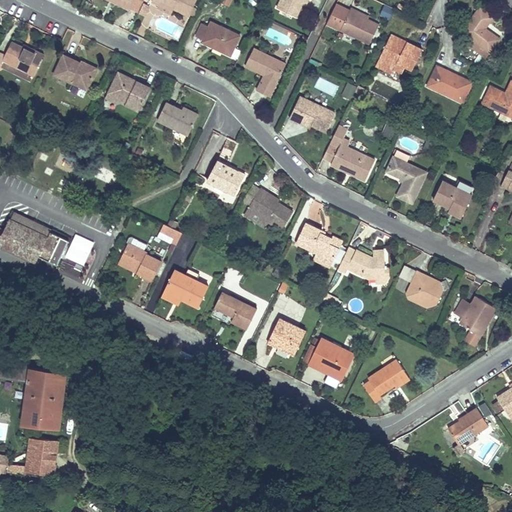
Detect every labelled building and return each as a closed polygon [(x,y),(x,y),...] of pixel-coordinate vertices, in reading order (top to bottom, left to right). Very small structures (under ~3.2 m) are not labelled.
[(116,0),(123,3),(122,5),(129,9),(130,7),(138,11),(143,0),(116,0)] [(151,0),(151,1),(158,4),(159,1),(173,8),(189,16),(196,0),(151,0)] [(279,0),(277,6),(296,16),(302,3),(304,0),(279,0)] [(159,1),(158,4),(172,11),(173,8),(159,1)] [(378,24),(369,19),(357,13),(358,11),(351,7),(350,10),(336,3),(327,23),(369,44),(378,24)] [(480,6),(462,31),(490,52),(500,39),(485,28),(494,17),(480,6)] [(357,13),(369,19),(370,16),(358,11),(357,13)] [(212,47),(227,54),(231,46),(234,47),(240,35),(212,22),(209,26),(203,23),(196,36),(203,39),(213,44),(212,47)] [(389,38),(405,44),(406,41),(391,34),(389,38)] [(389,38),(379,57),(396,65),(397,61),(413,69),(422,49),(406,41),(405,44),(389,38)] [(0,52),(0,65),(2,60),(33,74),(44,54),(36,50),(34,52),(22,46),(11,41),(4,55),(0,52)] [(286,64),(254,48),(245,65),(260,73),(263,72),(265,73),(264,75),(257,90),(270,97),(286,64)] [(78,63),(79,61),(63,54),(54,73),(87,89),(95,71),(78,63)] [(79,61),(78,63),(95,71),(97,68),(80,59),(79,61)] [(445,67),(438,64),(428,84),(463,101),(474,80),(458,73),(456,76),(444,70),(445,67)] [(458,73),(445,67),(444,70),(456,76),(458,73)] [(119,98),(120,102),(139,110),(150,88),(136,81),(135,84),(129,81),(130,78),(119,73),(109,93),(119,98)] [(348,82),(343,94),(351,98),(356,85),(348,82)] [(483,102),(501,111),(503,107),(511,111),(511,86),(510,91),(511,91),(511,92),(511,95),(508,94),(491,85),(483,102)] [(117,103),(120,102),(119,98),(109,93),(107,98),(117,103)] [(335,113),(301,97),(291,118),(298,122),(299,119),(312,126),(326,133),(335,113)] [(182,110),(167,102),(158,120),(188,135),(197,117),(182,110)] [(182,110),(197,117),(199,114),(183,107),(182,110)] [(511,111),(503,107),(501,111),(511,116),(511,111)] [(299,119),(298,122),(311,129),(312,126),(299,119)] [(339,124),(330,143),(339,147),(331,164),(339,167),(340,165),(352,170),(351,173),(365,180),(375,159),(341,143),(348,129),(339,124)] [(394,155),(387,170),(405,179),(397,195),(412,202),(427,171),(394,155)] [(238,170),(217,159),(207,179),(235,194),(240,184),(233,181),(238,170)] [(511,162),(502,184),(511,188),(511,162)] [(340,165),(339,167),(351,173),(352,170),(340,165)] [(238,170),(233,181),(240,184),(245,174),(238,170)] [(456,186),(473,194),(476,187),(459,179),(456,186)] [(450,207),(464,214),(473,194),(456,186),(443,180),(434,199),(450,207)] [(261,187),(248,208),(282,229),(293,210),(278,201),(266,194),(268,191),(261,187)] [(266,194),(278,201),(279,198),(268,191),(266,194)] [(462,217),(464,214),(450,207),(449,211),(462,217)] [(0,244),(33,260),(36,255),(54,264),(57,256),(55,253),(58,245),(62,245),(65,239),(45,229),(45,228),(23,218),(24,217),(10,211),(6,217),(5,217),(0,227),(0,244)] [(171,218),(168,224),(174,228),(178,221),(171,218)] [(297,241),(334,259),(340,246),(330,242),(332,237),(321,232),(322,229),(306,222),(297,241)] [(182,232),(164,223),(161,230),(175,236),(173,240),(177,242),(182,232)] [(332,237),(330,242),(340,246),(343,239),(333,234),(332,237)] [(129,242),(120,259),(139,268),(137,271),(153,279),(162,260),(147,253),(148,251),(129,242)] [(347,247),(338,268),(346,272),(348,267),(369,277),(376,276),(386,276),(385,267),(385,259),(372,260),(372,256),(356,248),(355,251),(347,247)] [(137,271),(139,268),(120,259),(118,263),(137,271)] [(181,298),(198,306),(208,286),(175,269),(176,267),(167,263),(156,285),(164,289),(181,298)] [(412,281),(418,270),(406,264),(401,275),(412,281)] [(412,281),(407,292),(409,297),(427,306),(437,303),(443,291),(440,281),(428,275),(426,278),(423,276),(425,273),(418,270),(412,281)] [(181,298),(164,289),(162,295),(178,303),(181,298)] [(222,291),(215,307),(234,316),(232,321),(248,329),(257,309),(222,291)] [(326,293),(323,299),(331,303),(334,296),(326,293)] [(471,303),(474,305),(479,298),(476,296),(471,303)] [(464,298),(455,312),(463,317),(470,321),(467,327),(477,333),(484,322),(480,319),(482,317),(489,320),(496,308),(479,298),(474,305),(471,303),(464,298)] [(282,340),(279,346),(295,355),(307,331),(280,317),(271,334),(282,340)] [(470,321),(463,317),(460,322),(467,327),(470,321)] [(489,320),(482,317),(480,319),(484,322),(477,333),(479,335),(489,320)] [(282,340),(271,334),(268,341),(279,346),(282,340)] [(310,362),(319,367),(321,364),(331,369),(329,372),(342,378),(354,354),(323,338),(318,347),(310,362)] [(310,362),(318,347),(310,343),(303,358),(310,362)] [(365,384),(375,400),(381,396),(380,394),(395,383),(408,375),(397,358),(369,376),(371,380),(365,384)] [(66,372),(0,360),(0,376),(27,381),(21,425),(59,430),(66,372)] [(321,364),(319,367),(329,372),(331,369),(321,364)] [(408,375),(395,383),(397,386),(410,378),(408,375)] [(497,397),(509,414),(511,411),(511,387),(497,397)] [(488,425),(477,408),(462,417),(464,419),(449,428),(459,444),(488,425)] [(493,433),(488,425),(459,444),(463,452),(493,433)] [(28,453),(56,457),(58,441),(31,437),(28,453)] [(56,457),(28,453),(27,461),(55,465),(56,457)] [(0,471),(6,472),(9,458),(0,456),(0,471)] [(55,465),(27,461),(25,473),(53,478),(55,465)]
